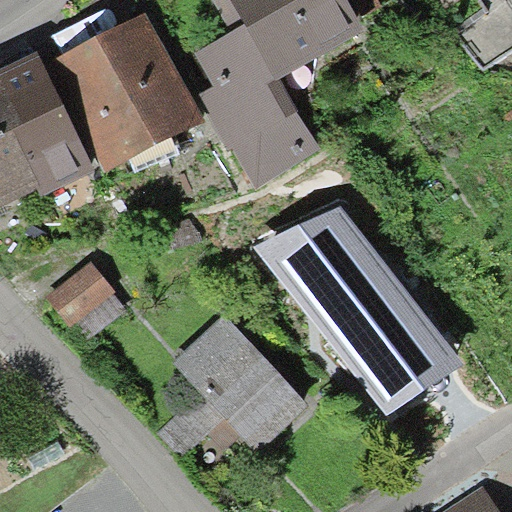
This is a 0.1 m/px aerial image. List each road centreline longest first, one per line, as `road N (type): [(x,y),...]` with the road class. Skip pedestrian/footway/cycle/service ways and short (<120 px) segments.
road 1 (residential): [(184,511),(147,464),(0,318)]
road 2 (residential): [(373,511),(511,420)]
